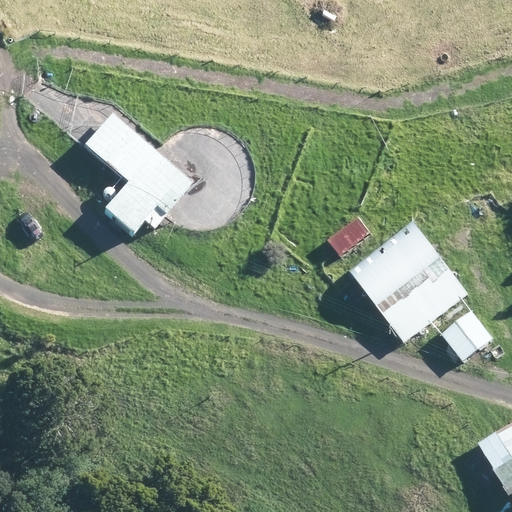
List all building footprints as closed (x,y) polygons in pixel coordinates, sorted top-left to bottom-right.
[(192,189),(112,121),(86,152),(128,188),(105,217),(133,240),(144,226),(154,234),(192,189)] [(371,241),(358,225),(330,246),(342,263),(371,241)] [(417,225),(350,272),(404,349),(471,302),(417,225)] [(496,344),(475,317),(444,341),(465,368),(496,344)] [(511,433),(482,452),(511,501),(511,433)]
